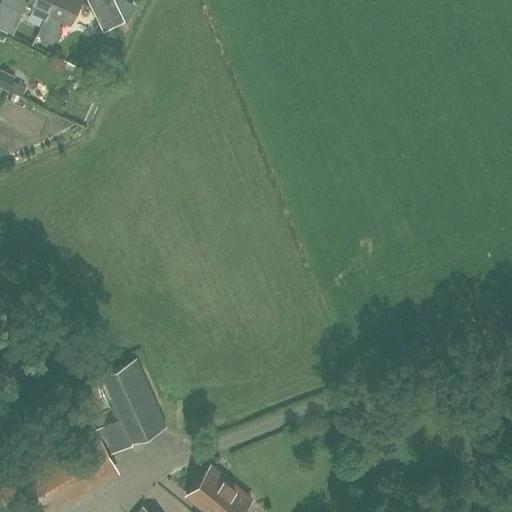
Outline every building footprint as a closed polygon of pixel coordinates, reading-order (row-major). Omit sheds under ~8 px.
[(0,0),(0,29),(0,30),(14,1),(12,0),(0,0)] [(44,17),(52,0),(25,0),(24,2),(32,6),(30,10),(44,16),(44,17)] [(52,0),(44,17),(44,16),(35,37),(52,45),(57,43),(61,34),(57,25),(60,18),(68,22),(78,0),(52,0)] [(113,0),(111,0),(103,5),(114,26),(124,22),(113,0)] [(14,1),(0,30),(11,35),(25,6),(14,1)] [(103,5),(93,9),(91,10),(102,32),(114,26),(103,5)] [(13,76),(0,69),(0,87),(6,91),(7,90),(20,96),(24,87),(11,81),(13,76)] [(0,482),(0,495),(9,511),(47,511),(118,473),(108,454),(131,444),(130,442),(166,426),(135,357),(81,381),(101,426),(94,428),(0,482)] [(175,426),(183,423),(177,404),(168,407),(175,426)] [(210,466),(186,496),(206,511),(239,511),(250,499),(210,466)]
